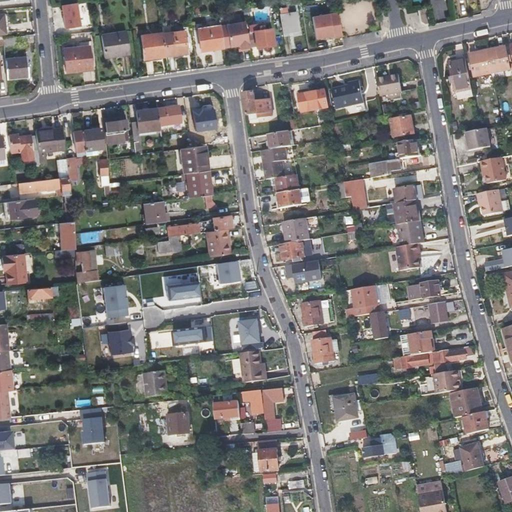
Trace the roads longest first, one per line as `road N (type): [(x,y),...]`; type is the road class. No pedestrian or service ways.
road 1 (residential): [(326,511),(292,340),(253,229),(230,75)]
road 2 (residential): [(424,38),(467,291),(511,419)]
road 3 (residential): [(50,104),(230,75)]
road 4 (residential): [(230,75),(400,43)]
